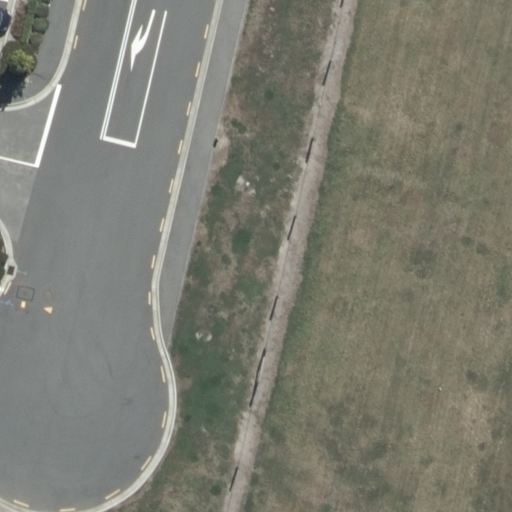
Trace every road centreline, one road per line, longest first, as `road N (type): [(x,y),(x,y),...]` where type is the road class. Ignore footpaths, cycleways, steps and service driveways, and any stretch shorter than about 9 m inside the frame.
road 1 (unclassified): [(98,183),(50,395)]
road 2 (unclassified): [(174,0),(98,183)]
road 3 (unclassified): [(98,183),(113,0)]
